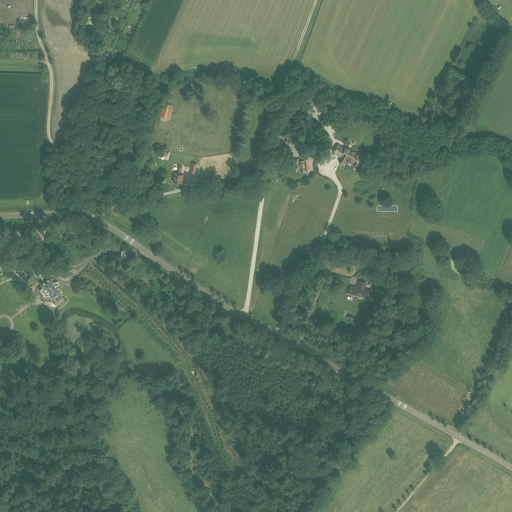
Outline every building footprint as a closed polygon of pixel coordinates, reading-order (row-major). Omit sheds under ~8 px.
[(164,103),(160,116),(169,119),(173,105),(164,103)] [(333,125),(335,120),(329,118),(326,125),(333,128),(334,126),(333,125)] [(288,142),(287,142),(279,140),(278,150),(286,152),(288,142)] [(358,167),(358,166),(361,161),(363,157),(356,153),(355,153),(346,148),(345,149),(338,145),(334,153),(342,157),(339,161),(344,164),(348,158),(355,162),(354,163),(354,164),(354,166),(356,167),(358,167)] [(294,160),(295,168),(300,167),(300,172),(306,171),(305,168),(306,168),(305,161),(299,162),(298,159),(294,160)] [(184,175),(181,175),(174,173),(173,182),(182,184),(184,175)] [(4,246),(0,245),(0,254),(3,255),(9,256),(9,255),(19,256),(20,247),(10,246),(10,245),(4,245),(4,246)] [(370,266),(367,260),(360,263),(364,269),(370,266)] [(43,280),(43,281),(40,284),(42,288),(40,290),(45,297),(48,295),(51,298),(54,298),(57,302),(63,297),(60,293),(60,290),(57,286),(59,285),(56,281),(54,282),(49,276),(49,277),(44,271),(42,273),(41,271),(35,275),(41,281),(43,280)] [(364,297),(367,282),(358,280),(357,286),(350,285),(348,294),(355,296),(355,295),(364,297)]
